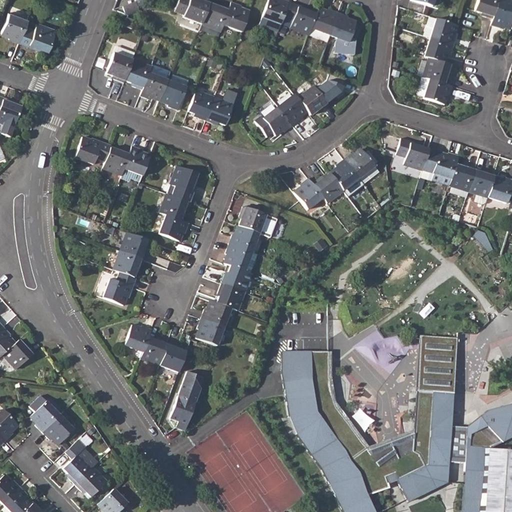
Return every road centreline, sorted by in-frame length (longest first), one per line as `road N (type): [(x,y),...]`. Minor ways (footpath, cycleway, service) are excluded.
road 1 (tertiary): [(187,502),(67,328),(45,283),(33,219)]
road 2 (residential): [(61,92),(234,157)]
road 3 (residential): [(234,157),(191,281),(173,299)]
road 4 (residential): [(234,157),(259,164),(322,144),(368,103)]
road 5 (tertiary): [(33,219),(40,154),(61,92)]
